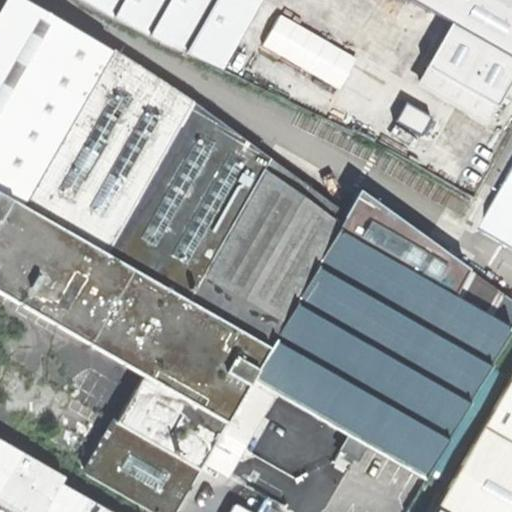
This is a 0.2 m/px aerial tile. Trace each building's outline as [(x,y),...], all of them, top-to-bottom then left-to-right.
[(422,480),(511,325),(511,305),(443,255),(356,192),(342,218),(201,113),(24,0),(1,0),(0,2),(0,505),(12,511),(104,511),(56,484),(61,478),(0,443),(0,295),(140,376),(83,472),(150,511),(170,511),(199,462),(211,469),(225,476),(272,395),(346,438),(337,452),(353,461),(361,446),(422,480)] [(219,72),(259,0),(68,0),(84,10),(128,32),(172,52),(219,72)] [(511,0),(409,0),(511,57),(511,0)] [(511,251),(511,181),(509,186),(481,233),(511,251)] [(511,511),(511,370),(431,511),(511,511)] [(262,511),(270,499),(242,485),(226,511),(262,511)]
